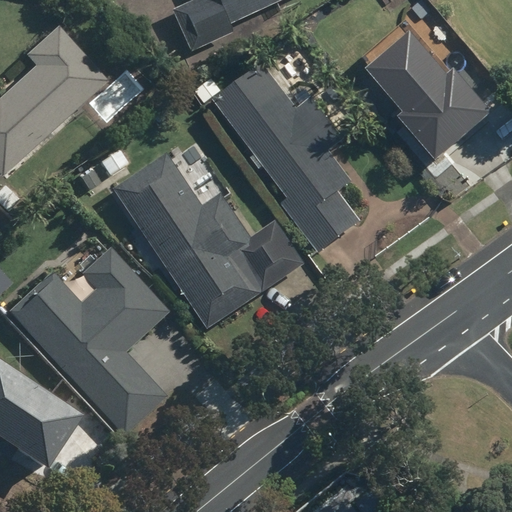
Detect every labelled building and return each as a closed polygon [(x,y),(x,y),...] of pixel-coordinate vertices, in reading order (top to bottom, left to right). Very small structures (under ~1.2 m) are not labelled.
[(227,27),(285,0),(194,0),(168,12),(188,55),(231,36),(227,27)] [(0,179),(107,83),(57,29),(24,58),(33,68),(0,97),(0,179)] [(409,36),(366,75),(405,118),(399,123),(438,166),(492,117),(455,75),(448,80),(409,36)] [(262,65),(212,103),(288,202),(282,206),(319,255),(361,223),(339,194),(352,184),(329,153),(344,143),(311,99),(296,110),(262,65)] [(115,151),(98,163),(110,181),(128,169),(115,151)] [(168,155),(113,192),(207,332),(262,295),(241,264),(260,251),(222,195),(203,207),(168,155)] [(7,314),(121,440),(165,400),(124,355),(167,316),(108,250),(79,276),(94,292),(79,305),(51,275),(7,314)] [(0,447),(41,475),(77,422),(0,370),(0,447)]
